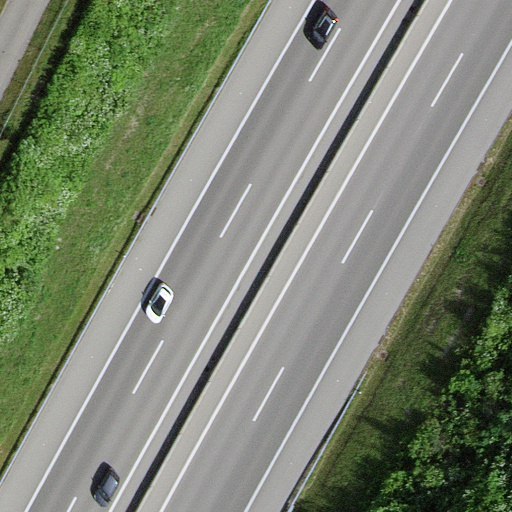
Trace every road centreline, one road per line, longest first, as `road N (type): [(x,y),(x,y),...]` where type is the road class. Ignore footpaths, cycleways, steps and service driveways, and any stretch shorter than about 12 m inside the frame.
road 1 (motorway): [(203,511),(493,0)]
road 2 (motorway): [(356,0),(68,511)]
